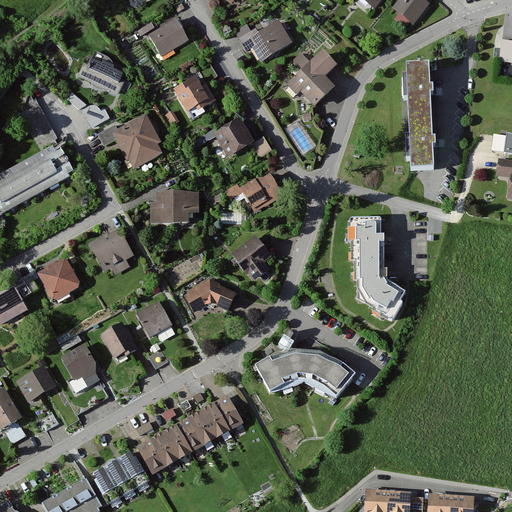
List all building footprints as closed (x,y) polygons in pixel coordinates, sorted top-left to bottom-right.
[(363,0),(377,10),(385,0),(363,0)] [(401,0),(393,11),(415,27),(432,5),(425,0),(401,0)] [(138,29),(143,37),(157,28),(152,20),(138,29)] [(149,37),(163,59),(190,43),(177,21),(149,37)] [(259,48),(267,61),(294,45),(281,23),(255,38),(248,27),(235,35),(248,55),(259,48)] [(511,41),(502,40),(498,62),(511,64),(511,41)] [(340,68),(325,52),(288,87),(298,97),(302,93),(317,109),(337,89),(328,79),(340,68)] [(79,79),(115,97),(125,75),(93,60),(89,67),(85,65),(79,79)] [(414,172),(437,171),(436,144),(433,92),(432,64),(409,65),(414,172)] [(203,90),(197,79),(175,93),(188,114),(197,109),(200,114),(218,103),(208,87),(203,90)] [(72,91),(68,97),(83,106),(86,100),(72,91)] [(37,95),(19,104),(41,148),(59,139),(37,95)] [(96,100),(84,106),(94,124),(111,115),(106,105),(101,108),(96,100)] [(130,163),(135,172),(164,156),(159,147),(163,145),(147,117),(115,135),(119,143),(118,144),(129,164),(130,163)] [(255,144),(240,120),(214,137),(229,160),(255,144)] [(491,152),(511,154),(511,134),(507,134),(506,137),(493,135),(491,152)] [(0,215),(69,180),(55,152),(49,155),(35,162),(22,169),(9,176),(0,179),(0,215)] [(508,202),(511,202),(511,162),(499,161),(497,178),(511,180),(508,202)] [(241,190),(257,215),(285,198),(272,176),(263,181),(261,178),(241,190)] [(231,202),(243,196),(238,186),(226,193),(231,202)] [(201,195),(158,195),(158,205),(151,205),(151,225),(190,225),(190,216),(201,216),(201,195)] [(359,282),(359,293),(365,303),(377,309),(374,315),(395,323),(406,305),(403,303),(408,295),(389,284),(389,277),(389,273),(387,273),(387,243),(387,239),(383,239),(383,221),(351,221),(351,243),(354,243),(354,263),(356,263),(356,282),(359,282)] [(119,231),(90,246),(106,274),(134,259),(119,231)] [(273,259),(256,237),(233,255),(255,284),(271,271),(265,264),(273,259)] [(66,260),(37,276),(53,306),(83,290),(66,260)] [(239,296),(210,282),(184,297),(194,315),(212,305),(230,313),(239,296)] [(16,290),(0,298),(0,327),(28,312),(16,290)] [(160,304),(138,316),(151,340),(173,327),(160,304)] [(122,322),(100,334),(114,361),(137,348),(122,322)] [(90,346),(61,361),(76,387),(104,372),(90,346)] [(282,354),(257,368),(272,399),(294,392),(309,388),(319,393),(338,405),(359,377),(340,363),(326,356),(306,353),(282,354)] [(46,365),(17,381),(30,405),(59,389),(46,365)] [(7,388),(0,391),(0,432),(25,420),(7,388)] [(146,448),(140,452),(156,481),(249,427),(232,398),(226,402),(213,409),(199,417),(186,425),(173,433),(160,440),(146,448)] [(149,421),(136,428),(140,436),(153,429),(149,421)] [(99,476),(94,479),(111,511),(123,511),(152,496),(132,458),(125,461),(112,468),(99,476)] [(47,500),(39,504),(42,511),(101,511),(84,480),(76,484),(61,492),(47,500)] [(409,493),(368,491),(367,511),(408,511),(408,508),(409,496),(409,493)] [(472,511),(473,498),(430,495),(428,511),(472,511)] [(422,497),(409,496),(408,508),(422,509),(422,497)] [(11,502),(0,508),(0,511),(16,511),(13,506),(11,502)]
